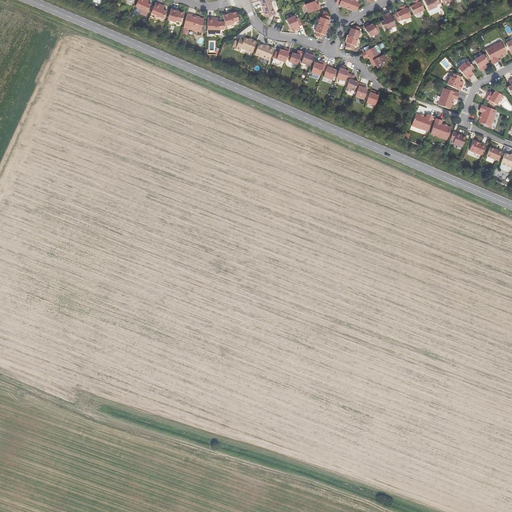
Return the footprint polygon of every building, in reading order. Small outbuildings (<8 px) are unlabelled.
[(146,1),(146,0),(137,0),(135,7),(141,10),(139,14),(146,17),(151,5),(147,3),(148,2),(146,1)] [(269,0),(262,0),(260,1),(266,17),(275,14),(275,12),(274,13),(269,0)] [(339,6),(346,8),(349,0),(337,0),(336,3),(340,4),(339,6)] [(354,9),(358,11),(360,5),(356,3),(357,2),(352,0),(349,0),(346,8),(354,11),(354,9)] [(415,3),(413,4),(414,5),(410,7),(414,15),(424,10),(419,0),(417,0),(414,1),(415,3)] [(423,0),(429,11),(431,14),(437,11),(435,8),(437,7),(436,6),(439,4),(437,0),(423,0)] [(321,9),(320,5),(317,6),(316,4),(315,1),(305,5),(308,13),(321,9)] [(163,10),(164,8),(162,7),(163,6),(155,3),(151,13),(163,19),(167,11),(163,10)] [(406,5),(401,8),(401,9),(399,10),(400,12),(397,13),(401,21),(411,16),(406,5)] [(184,14),(178,12),(177,12),(177,10),(171,9),(167,20),(175,23),(176,21),(181,23),(184,14)] [(236,12),(231,13),(229,14),(228,12),(222,14),(225,26),(233,24),(233,22),(238,21),(236,12)] [(390,13),(384,16),(385,19),(384,20),(384,21),(380,22),(383,30),(387,28),(388,30),(396,26),(390,13)] [(200,17),(187,14),(182,33),(186,34),(188,29),(201,32),(201,31),(202,29),(202,27),(204,19),(200,18),(200,17)] [(321,17),(318,25),(327,28),(330,21),(329,20),(330,17),(323,14),(322,18),(321,17)] [(290,30),(294,29),(295,28),(296,30),(300,29),(295,17),(287,20),(290,30)] [(217,21),(217,19),(215,19),(215,18),(207,18),(207,30),(221,30),(221,21),(217,21)] [(368,26),(367,24),(363,26),(370,38),(378,33),(373,24),(370,26),(368,26)] [(325,35),(327,28),(318,25),(315,32),(317,33),(316,36),(322,38),(323,35),(325,35)] [(351,28),(348,36),(358,39),(360,32),(359,31),(360,28),(354,25),(352,29),(351,28)] [(355,46),(358,39),(348,36),(346,43),(347,43),(346,47),(353,49),(354,46),(355,46)] [(252,53),(257,42),(252,40),(251,42),(245,39),(244,39),(241,38),(239,42),(236,49),(240,51),(241,48),(252,53)] [(497,58),(500,56),(502,55),(507,53),(501,42),(498,43),(497,43),(493,45),(493,46),(486,50),(493,64),(499,61),(497,58)] [(270,61),(274,51),(266,48),(266,47),(259,44),(255,55),(270,61)] [(370,59),(374,57),(378,55),(381,53),(377,45),(374,47),(372,48),(362,54),(364,59),(368,57),(370,59)] [(285,51),(283,51),(280,50),(276,60),(285,63),(287,58),(288,55),(290,50),(286,49),(285,51)] [(292,53),(291,56),(290,59),(289,62),(297,65),(300,55),(302,52),(298,50),(297,55),(292,53)] [(315,53),(311,52),(310,55),(308,54),(305,53),(304,56),(301,63),(310,66),(315,53)] [(480,71),(485,68),(485,67),(486,66),(485,64),(488,62),(490,61),(487,56),(485,57),(484,55),(484,54),(474,60),(480,71)] [(375,64),(376,65),(378,68),(387,63),(382,55),(379,57),(376,59),(371,61),(371,62),(373,65),(375,64)] [(470,72),(472,71),(471,70),(474,67),(469,61),(466,64),(464,62),(458,68),(467,79),(472,75),(470,72)] [(326,64),(321,62),(320,64),(318,64),(315,63),(311,73),(320,76),(322,71),(324,71),(326,64)] [(331,69),(332,66),(326,64),(324,71),(326,72),(324,77),(332,80),(336,70),(333,69),(331,69)] [(345,82),(347,77),(348,74),(349,72),(346,70),(344,70),(345,67),(341,66),(337,78),(340,80),(345,82)] [(459,83),(460,81),(459,81),(461,77),(454,74),(452,77),(450,76),(447,84),(460,90),(463,84),(459,83)] [(360,83),(357,83),(354,81),(355,76),(351,75),(350,78),(347,88),(355,91),(356,88),(358,89),(360,83)] [(356,96),(364,99),(368,89),(365,88),(363,87),(364,85),(360,83),(358,89),(356,96)] [(450,106),(452,102),(453,99),(457,100),(459,94),(444,88),(441,96),(440,97),(439,101),(439,102),(438,105),(449,109),(450,106)] [(379,96),(376,95),(374,94),(375,92),(371,90),(366,103),(375,106),(379,96)] [(493,94),(491,93),(490,94),(489,94),(485,98),(496,106),(502,96),(495,91),(493,94)] [(483,112),(481,116),(480,118),(479,123),(490,127),(491,125),(492,124),(494,119),(494,118),(496,110),(481,105),(479,111),(483,112)] [(425,119),(422,118),(419,117),(415,115),(411,127),(414,128),(419,130),(420,130),(427,133),(433,118),(427,115),(425,119)] [(446,127),(444,126),(441,124),(442,121),(436,119),(430,134),(438,137),(443,139),(444,138),(447,140),(451,128),(446,127)] [(457,132),(453,131),(450,139),(454,141),(453,143),(462,146),(466,137),(456,133),(457,132)] [(470,150),(481,154),(485,145),(474,141),(470,150)] [(486,155),(498,160),(502,152),(489,147),(486,155)] [(511,167),(511,155),(510,155),(505,153),(500,163),(499,167),(508,171),(509,167),(511,167)]
